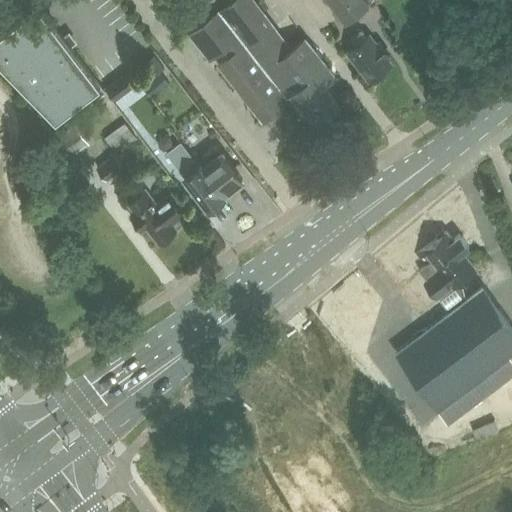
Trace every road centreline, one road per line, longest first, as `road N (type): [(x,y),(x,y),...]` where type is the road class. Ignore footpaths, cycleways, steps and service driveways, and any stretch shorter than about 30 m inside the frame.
road 1 (primary): [(266,267),(17,443)]
road 2 (primary): [(42,474),(279,288)]
road 3 (residential): [(406,498),(279,288)]
road 4 (primary): [(279,288),(428,161)]
road 5 (primary): [(428,161),(266,267)]
